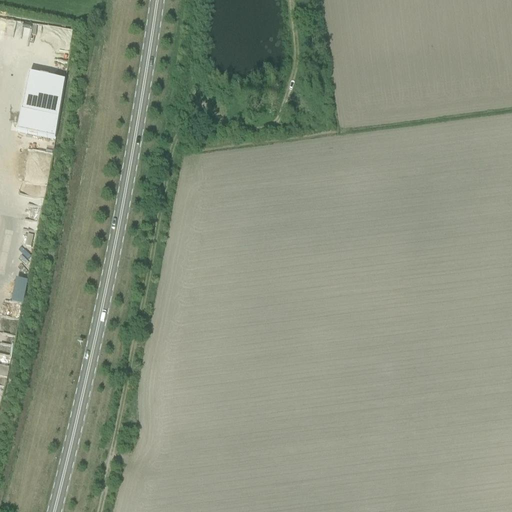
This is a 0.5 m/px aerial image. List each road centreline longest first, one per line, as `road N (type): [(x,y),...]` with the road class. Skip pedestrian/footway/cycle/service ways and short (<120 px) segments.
road 1 (primary): [(52,511),(100,318),(158,0)]
road 2 (track): [(96,511),(180,106),(200,102),(225,121),(251,123)]
